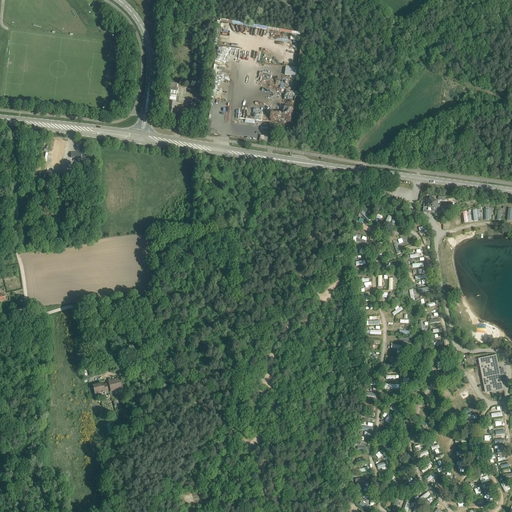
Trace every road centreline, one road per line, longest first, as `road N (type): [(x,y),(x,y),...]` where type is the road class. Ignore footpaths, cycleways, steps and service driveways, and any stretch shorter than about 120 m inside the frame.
road 1 (track): [(382,509),(371,457),(384,340),(371,268),(406,250),(426,253),(451,371)]
road 2 (tertiary): [(511,190),(141,137)]
road 3 (track): [(0,425),(13,397),(11,357),(28,302),(13,232),(16,121)]
road 4 (track): [(455,369),(420,403),(410,438),(414,462),(449,511)]
road 5 (tertiary): [(141,137),(150,57),(137,20),(119,0)]
road 6 (tertiary): [(141,137),(0,119)]
road 7 (unknown): [(27,307),(91,308),(108,372)]
